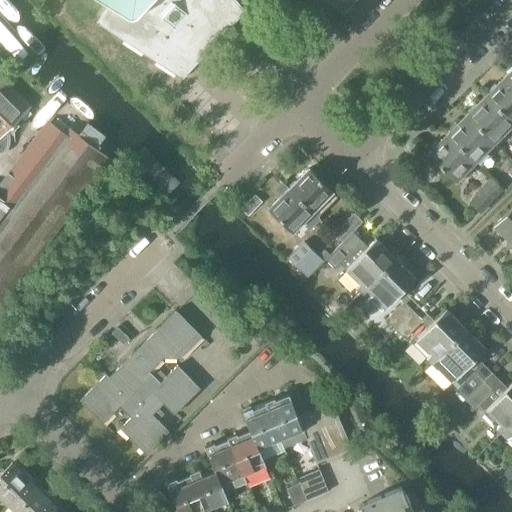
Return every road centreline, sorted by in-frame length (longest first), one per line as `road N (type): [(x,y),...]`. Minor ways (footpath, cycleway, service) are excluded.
road 1 (residential): [(14,387),(173,231)]
road 2 (residential): [(368,175),(511,21)]
road 3 (residential): [(511,318),(368,175)]
road 4 (residential): [(134,511),(14,387)]
road 5 (residential): [(299,106),(405,0)]
